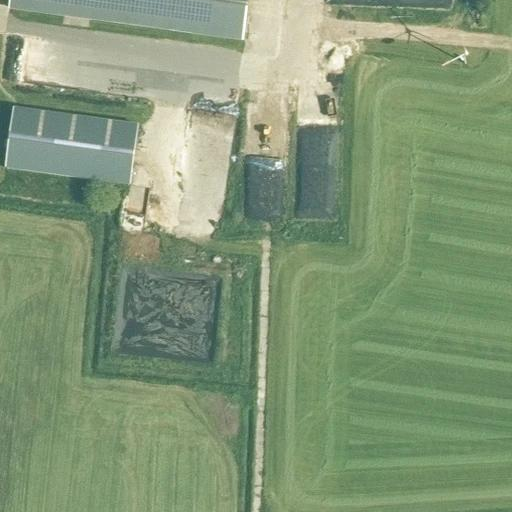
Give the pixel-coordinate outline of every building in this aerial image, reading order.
[(11,0),(10,12),(171,33),(243,43),(248,0),(11,0)] [(139,126),(13,109),(5,171),(131,188),(139,126)] [(221,222),(232,135),(196,130),(185,218),(221,222)] [(250,215),(287,215),(288,152),(251,152),(250,215)] [(301,218),(338,219),(339,175),(302,174),(301,218)] [(134,197),(128,224),(146,228),(152,201),(134,197)]
